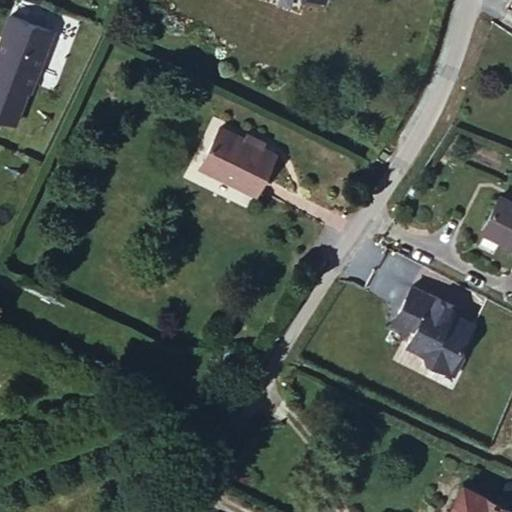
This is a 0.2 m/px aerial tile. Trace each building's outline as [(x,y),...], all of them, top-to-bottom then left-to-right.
[(270,0),(269,6),(309,22),(319,0),(270,0)] [(38,38),(0,21),(0,123),(11,96),(14,97),(38,38)] [(177,182),(237,211),(256,173),(196,144),(177,182)] [(511,192),(483,178),(466,214),(511,236),(511,192)] [(396,259),(381,288),(392,294),(402,298),(389,321),(412,335),(412,339),(430,350),(438,348),(446,334),(444,325),(456,304),(435,292),(439,283),(396,259)] [(392,294),(381,288),(374,300),(385,307),(392,294)] [(439,511),(487,511),(497,494),(450,470),(429,507),(439,511)]
